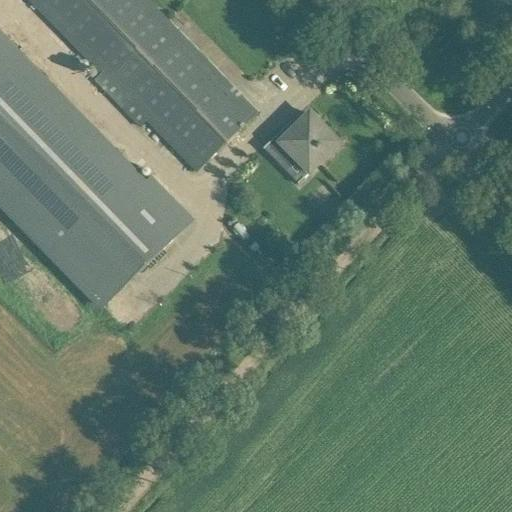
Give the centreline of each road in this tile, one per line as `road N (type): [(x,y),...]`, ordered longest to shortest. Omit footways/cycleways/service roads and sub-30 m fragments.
road 1 (track): [(454,141),(112,511)]
road 2 (unclassified): [(454,141),(305,0)]
